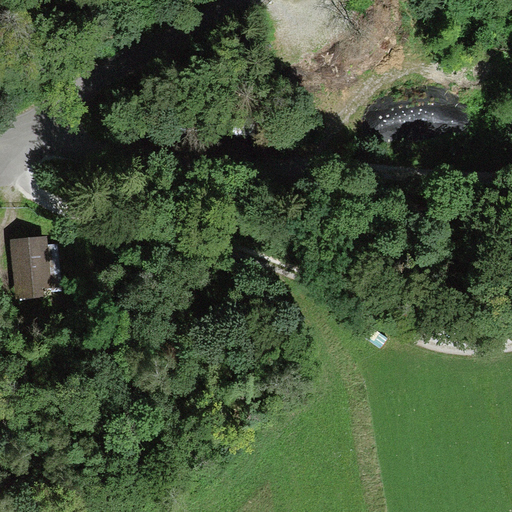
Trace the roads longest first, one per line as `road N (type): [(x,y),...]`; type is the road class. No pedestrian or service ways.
road 1 (track): [(0,156),(39,198),(111,223),(208,233),(407,331),(488,347),(511,343)]
road 2 (residential): [(133,165),(327,202),(511,205)]
road 3 (unclassified): [(133,165),(511,171)]
road 4 (residential): [(242,0),(35,122)]
